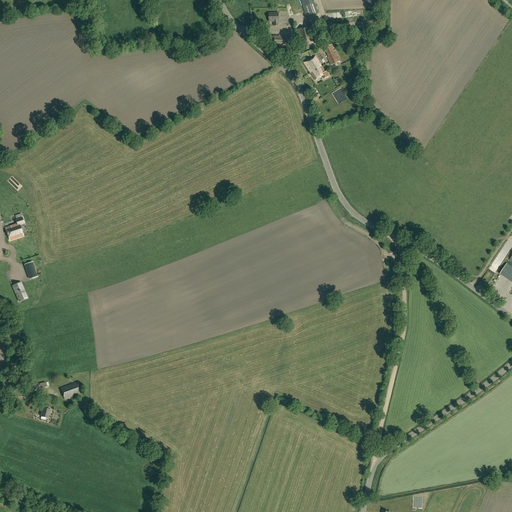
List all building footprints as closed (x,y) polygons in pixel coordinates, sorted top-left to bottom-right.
[(300,0),(307,18),(318,14),(313,0),(300,0)] [(278,26),(278,22),(279,21),(278,13),(269,13),(269,22),(274,22),(274,26),(278,26)] [(313,42),(311,31),(312,31),(310,23),(304,24),(305,28),(297,30),(299,37),(300,37),(302,44),(313,42)] [(288,37),(288,35),(279,34),(279,36),(274,36),(273,37),(270,36),(269,42),(273,43),(278,44),(278,46),(287,47),(287,45),(290,45),(290,46),(293,47),(293,37),(291,37),(288,37)] [(332,53),(331,50),(333,49),(331,44),(322,48),(324,53),(325,52),(328,58),(326,58),(329,65),(338,61),(335,52),(332,53)] [(325,72),(315,55),(311,57),(312,59),(309,61),(308,59),(304,63),(316,81),(323,76),(324,79),(329,76),(327,72),(325,72)] [(17,224),(5,228),(7,233),(8,232),(9,235),(8,236),(10,241),(23,236),(20,226),(21,225),(24,224),(22,218),(18,219),(15,220),(17,224)] [(0,259),(6,259),(6,255),(9,255),(8,251),(3,252),(2,248),(0,248),(0,259)] [(32,262),(25,265),(29,279),(37,277),(32,262)] [(500,274),(511,282),(511,267),(507,264),(500,274)] [(21,283),(13,286),(19,301),(23,299),(22,297),(26,295),(21,283)] [(64,399),(81,393),(77,382),(60,388),(64,399)] [(49,410),(50,407),(47,406),(46,409),(43,408),(41,417),(48,418),(50,410),(49,410)]
